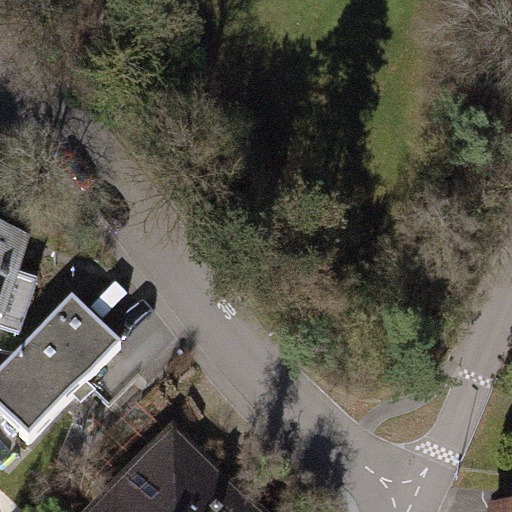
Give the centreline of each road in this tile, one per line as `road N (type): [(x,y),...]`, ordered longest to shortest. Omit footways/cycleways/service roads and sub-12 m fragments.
road 1 (residential): [(0,71),(97,163),(271,383),(410,504)]
road 2 (residential): [(511,286),(437,463),(410,504)]
